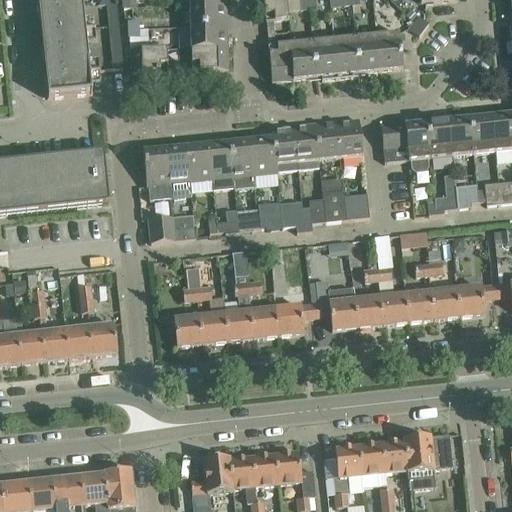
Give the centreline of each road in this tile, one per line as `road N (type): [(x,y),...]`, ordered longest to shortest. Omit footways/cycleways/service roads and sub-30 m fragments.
road 1 (residential): [(463,350),(142,383)]
road 2 (residential): [(243,120),(426,102),(484,31),(482,0)]
road 3 (residential): [(199,423),(469,394)]
road 4 (residential): [(142,383),(111,131)]
road 5 (residential): [(0,455),(149,440)]
road 6 (residential): [(18,0),(32,134)]
road 7 (residential): [(133,397),(0,406)]
road 8 (residential): [(111,131),(243,120)]
road 9 (residential): [(243,120),(240,0)]
